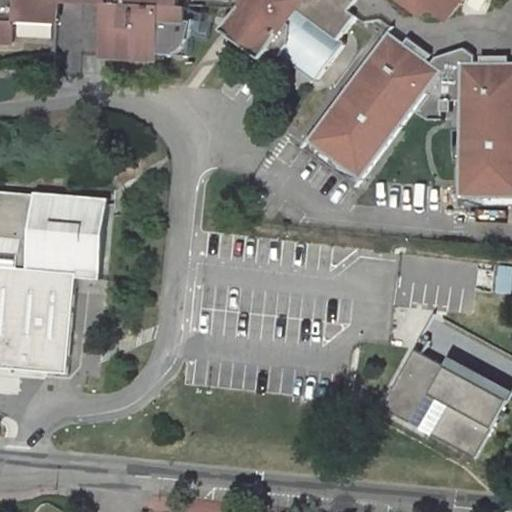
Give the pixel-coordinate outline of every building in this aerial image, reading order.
[(0,0),(0,42),(17,43),(18,23),(58,25),(59,0),(109,4),(107,57),(165,59),(166,54),(167,20),(192,22),(192,20),(192,5),(192,0),(0,0)] [(192,0),(192,5),(240,8),(242,10),(225,30),(265,59),(273,48),(319,82),(347,43),(342,39),(359,16),(352,10),(359,0),(404,0),(424,14),(430,6),(447,19),(461,0),(192,0)] [(167,20),(166,54),(195,56),(196,37),(198,21),(192,20),(192,22),(167,20)] [(410,43),(394,32),(313,143),(365,180),(430,92),(435,95),(422,112),(433,120),(447,121),(447,112),(456,112),(457,101),(465,101),(463,131),(465,131),(465,199),(511,198),(511,60),(509,60),(509,54),(481,54),(481,61),(475,60),(475,54),(467,44),(440,58),(437,63),(432,60),(436,55),(413,39),(410,43)] [(0,366),(73,371),(81,277),(104,279),(111,200),(0,190),(0,366)] [(511,360),(437,321),(389,409),(480,458),(511,397),(511,360)]
